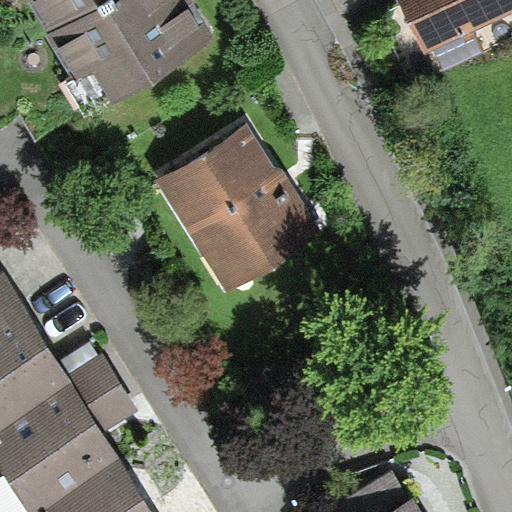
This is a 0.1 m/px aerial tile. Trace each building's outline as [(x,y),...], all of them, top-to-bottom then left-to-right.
[(212,46),(183,0),(8,0),(15,11),(23,6),(66,75),(58,80),(84,123),(212,46)] [(511,0),(398,0),(422,46),(429,43),(440,66),(476,48),(464,24),(511,0)] [(158,179),(232,292),(317,235),(304,215),(304,203),(283,171),(274,168),(245,123),(158,179)] [(0,424),(70,381),(0,275),(0,424)] [(103,360),(70,381),(0,424),(0,461),(31,511),(35,511),(118,460),(97,429),(132,407),(103,360)] [(150,511),(118,460),(35,511),(150,511)] [(414,511),(388,468),(333,501),(339,511),(414,511)]
